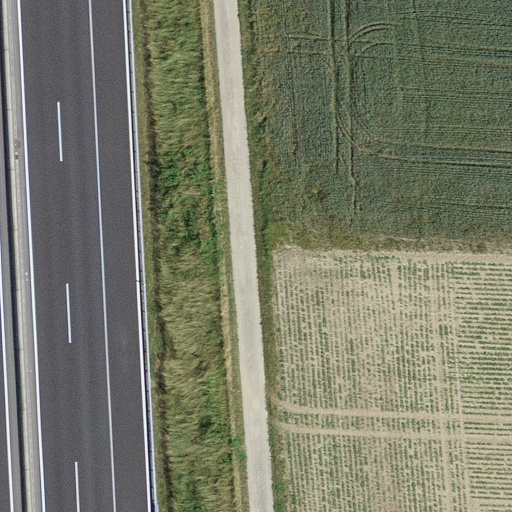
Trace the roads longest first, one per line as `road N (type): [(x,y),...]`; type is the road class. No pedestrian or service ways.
road 1 (track): [(264,511),(225,0)]
road 2 (motorway): [(80,511),(54,0)]
